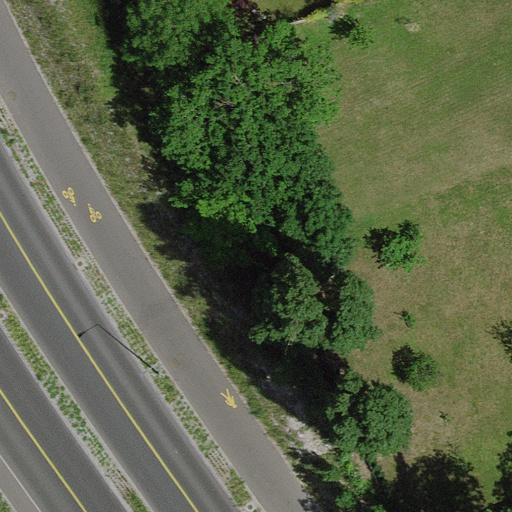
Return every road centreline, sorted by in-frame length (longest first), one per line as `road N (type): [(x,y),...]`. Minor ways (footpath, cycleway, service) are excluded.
road 1 (tertiary): [(198,511),(0,205)]
road 2 (tertiary): [(0,384),(84,511)]
